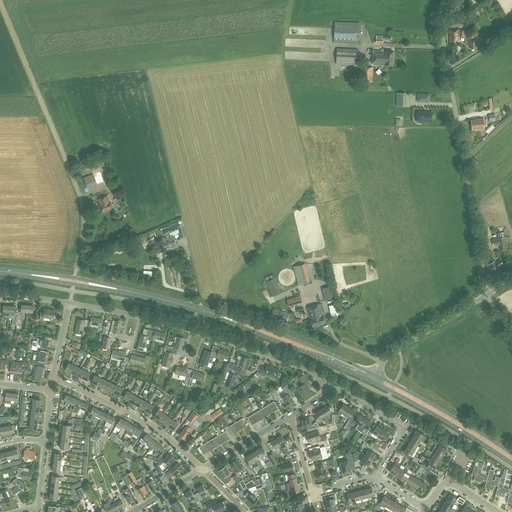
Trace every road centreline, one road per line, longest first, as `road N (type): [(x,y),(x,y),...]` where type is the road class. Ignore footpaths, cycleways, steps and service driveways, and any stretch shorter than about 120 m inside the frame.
road 1 (unclassified): [(75,271),(83,230),(77,192),(0,12)]
road 2 (primary): [(196,308),(0,271)]
road 3 (primary): [(374,374),(196,308)]
road 4 (primary): [(196,308),(370,380)]
road 5 (residential): [(202,469),(161,431),(53,377)]
road 6 (primary): [(370,380),(511,463)]
road 7 (unclassified): [(463,160),(442,28),(449,0)]
road 8 (primary): [(511,453),(374,374)]
road 9 (residential): [(374,477),(403,428),(342,387),(326,392)]
road 10 (residential): [(326,392),(305,368),(203,333)]
road 11 (unclassified): [(485,295),(463,160)]
road 12 (unclassified): [(382,361),(485,295)]
